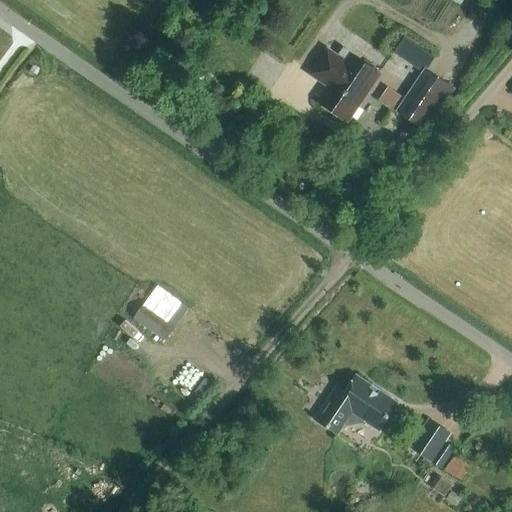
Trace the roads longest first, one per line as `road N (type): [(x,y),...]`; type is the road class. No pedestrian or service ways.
road 1 (residential): [(351,254),(0,11)]
road 2 (track): [(351,254),(124,511)]
road 3 (residential): [(351,254),(511,67)]
road 4 (residential): [(511,361),(351,254)]
